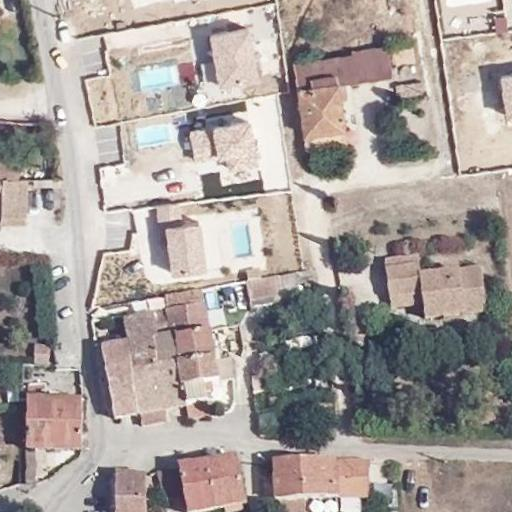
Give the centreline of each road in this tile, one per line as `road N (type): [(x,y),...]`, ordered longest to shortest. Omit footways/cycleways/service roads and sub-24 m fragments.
road 1 (residential): [(39,0),(57,60),(97,458)]
road 2 (residential): [(97,458),(254,443),(511,454)]
